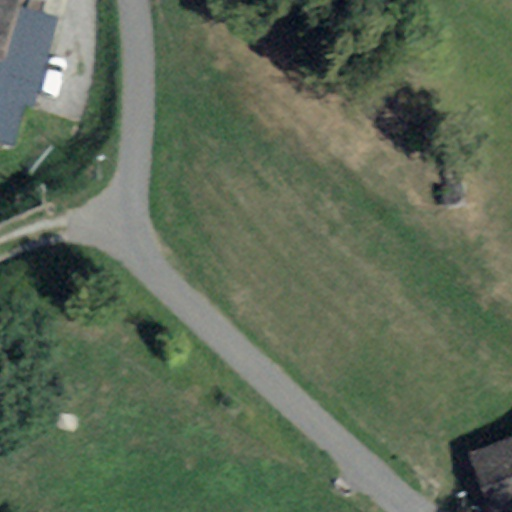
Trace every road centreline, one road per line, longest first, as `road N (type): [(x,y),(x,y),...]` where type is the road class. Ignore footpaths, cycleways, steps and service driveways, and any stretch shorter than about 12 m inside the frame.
road 1 (residential): [(138,0),(148,88),(127,206),(153,264),(419,511)]
road 2 (track): [(127,206),(0,258)]
